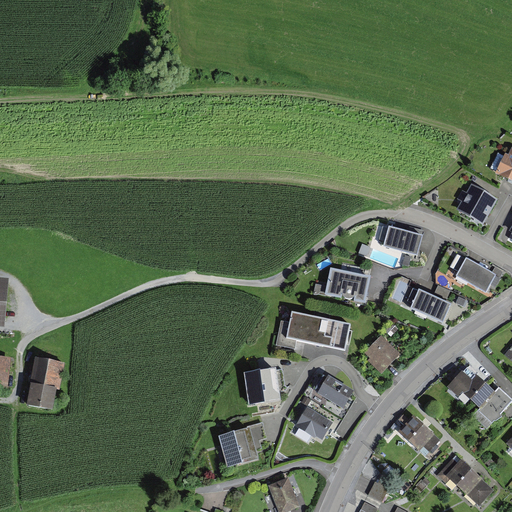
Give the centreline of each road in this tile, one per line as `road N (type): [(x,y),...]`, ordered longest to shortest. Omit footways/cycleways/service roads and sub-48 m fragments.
road 1 (residential): [(15,416),(19,348),(28,338),(154,283),(278,280),(366,215),(401,214),(445,228),(511,266)]
road 2 (residential): [(178,491),(304,464),(343,478)]
road 3 (residential): [(511,305),(406,383),(383,411)]
road 4 (track): [(23,511),(109,490),(178,491)]
road 5 (residential): [(383,411),(347,367),(329,358),(314,364),(284,414)]
